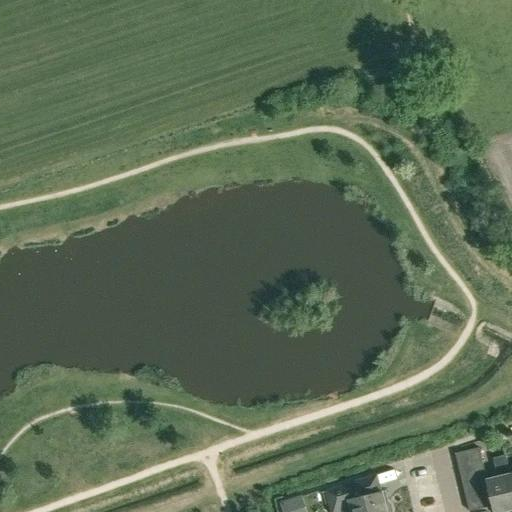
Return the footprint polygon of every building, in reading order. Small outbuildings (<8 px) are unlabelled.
[(459,464),(482,458),(480,446),(456,452),(459,464)] [(511,511),(511,480),(510,473),(506,454),(495,457),(500,475),(487,478),(488,481),(490,493),(492,505),(494,511),(509,509),(510,511),(511,511)] [(485,469),(482,458),(459,464),(461,475),(485,469)] [(487,478),(485,469),(461,475),(464,486),(488,481),(487,478)] [(351,511),(391,511),(393,509),(391,503),(388,501),(385,501),(382,490),(378,474),(360,479),(326,490),(331,511),(340,511),(351,510),(351,511)] [(490,493),(488,481),(464,486),(467,498),(490,493)] [(490,493),(467,498),(470,510),(492,505),(490,493)] [(306,511),(301,495),(280,501),(283,511),(306,511)]
